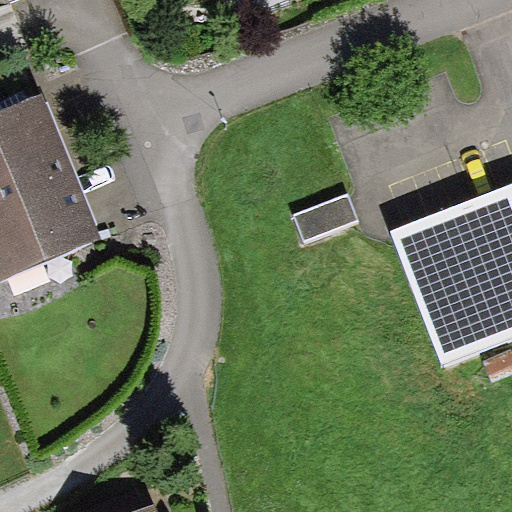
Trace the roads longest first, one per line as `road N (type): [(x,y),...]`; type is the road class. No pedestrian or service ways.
road 1 (residential): [(138,122),(185,234),(205,311),(196,364),(131,432),(0,497)]
road 2 (residential): [(474,0),(138,122)]
road 3 (residential): [(83,0),(138,122)]
